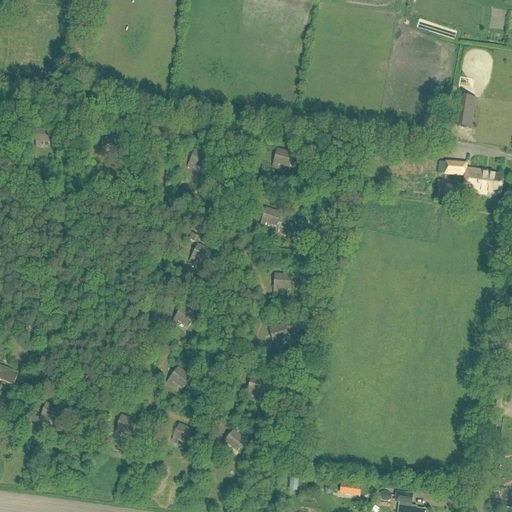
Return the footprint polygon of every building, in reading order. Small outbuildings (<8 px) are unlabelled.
[(472,129),(477,99),(457,95),(452,126),(472,129)] [(439,99),(433,109),(440,113),(445,103),(439,99)] [(55,143),(55,131),(36,130),(36,147),(41,147),(41,143),(55,143)] [(118,153),(119,148),(116,147),(117,141),(102,139),(101,151),(115,153),(115,152),(118,153)] [(289,168),(293,154),(277,150),(272,168),(277,169),(278,165),(289,168)] [(204,170),(210,157),(195,151),(189,163),(187,168),(192,170),(194,165),(204,170)] [(489,195),(489,194),(501,196),(503,175),(466,171),(467,166),(439,163),(438,173),(446,173),(446,174),(466,176),(464,192),(489,195)] [(277,227),(281,214),(266,209),(260,227),(264,228),(266,223),(277,227)] [(206,265),(213,253),(198,245),(189,262),(194,264),(196,260),(206,265)] [(290,290),(291,276),(275,275),(273,294),(278,294),(278,289),(290,290)] [(189,328),(196,316),(182,307),(172,323),(176,325),(179,321),(189,328)] [(277,342),(289,338),(285,325),(269,330),(274,348),(279,346),(277,342)] [(11,393),(19,374),(0,367),(0,381),(2,383),(0,388),(11,393)] [(183,389),(191,378),(178,368),(167,383),(170,386),(173,382),(183,389)] [(264,395),(267,382),(251,378),(246,396),(251,397),(252,392),(264,395)] [(62,425),(67,412),(46,404),(39,421),(44,423),(45,418),(62,425)] [(132,435),(137,422),(121,416),(115,434),(119,436),(121,431),(132,435)] [(189,444),(194,431),(179,425),(171,442),(176,444),(178,440),(189,444)] [(237,452),(246,441),(233,431),(222,445),(225,448),(228,445),(237,452)] [(351,485),(340,484),(340,490),(345,491),(345,494),(360,495),(361,486),(355,486),(355,484),(351,483),(351,485)] [(425,511),(415,510),(415,507),(409,507),(410,504),(411,505),(413,496),(397,493),(396,502),(401,503),(399,510),(400,511),(425,511)]
